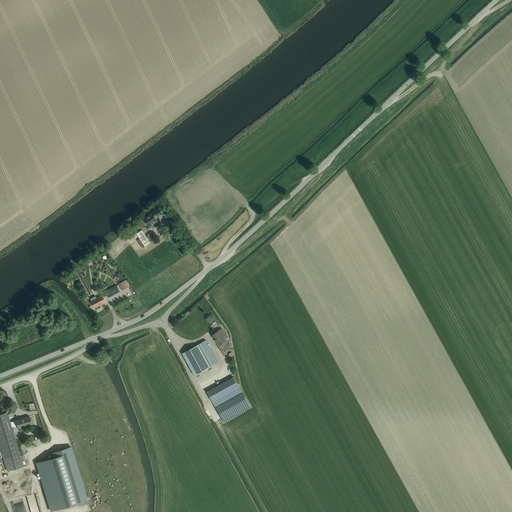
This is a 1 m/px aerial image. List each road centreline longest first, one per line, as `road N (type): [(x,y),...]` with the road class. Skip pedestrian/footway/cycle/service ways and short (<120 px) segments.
road 1 (unclassified): [(0,376),(155,309),(230,251),(496,0)]
road 2 (track): [(265,511),(161,320)]
